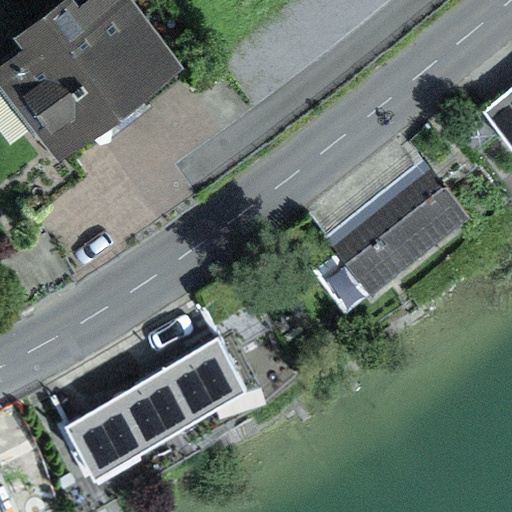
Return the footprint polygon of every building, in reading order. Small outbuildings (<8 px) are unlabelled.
[(211,52),(167,0),(86,0),(9,65),(87,157),(211,52)] [(511,108),(500,119),(511,131),(511,108)] [(447,151),(344,235),(388,288),(490,205),(447,151)] [(244,323),(94,411),(125,465),(276,377),(244,323)] [(31,433),(0,448),(0,511),(25,511),(60,495),(31,433)]
